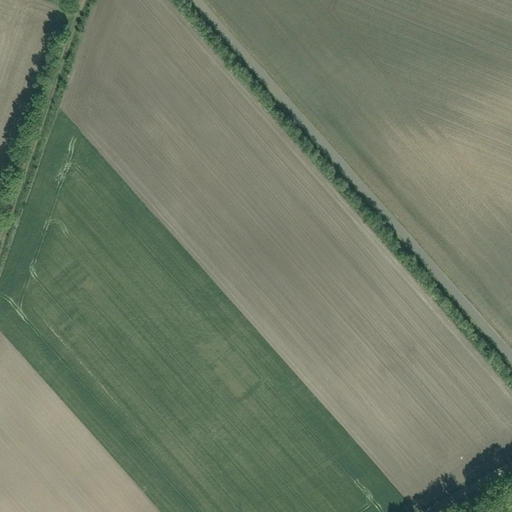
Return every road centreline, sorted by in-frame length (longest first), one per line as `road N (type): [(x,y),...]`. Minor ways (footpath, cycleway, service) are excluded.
road 1 (track): [(197,0),(511,355),(511,464),(430,511)]
road 2 (track): [(86,0),(0,247)]
